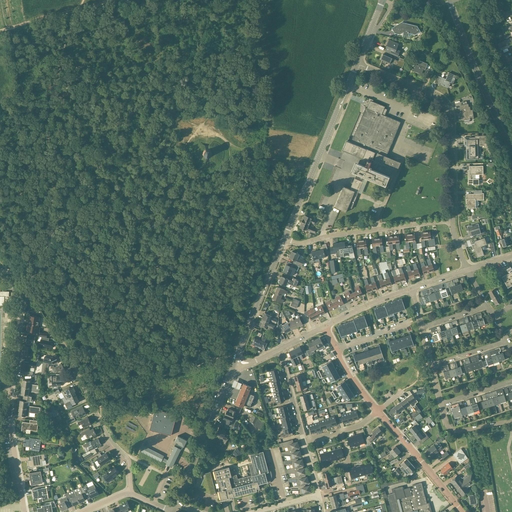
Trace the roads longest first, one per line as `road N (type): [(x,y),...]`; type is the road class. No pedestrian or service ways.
road 1 (residential): [(24,511),(8,404),(25,286),(127,458),(130,494)]
road 2 (track): [(53,239),(47,110),(84,0)]
road 3 (track): [(4,0),(53,239)]
road 4 (residential): [(452,219),(443,101),(356,63)]
road 5 (tertiary): [(282,242),(356,63)]
road 6 (track): [(53,239),(91,362),(99,420)]
road 7 (residential): [(282,242),(452,219)]
road 8 (secondary): [(511,151),(449,0)]
road 9 (tertiary): [(176,503),(236,358)]
road 10 (residential): [(461,511),(378,412)]
road 11 (tertiary): [(236,358),(282,242)]
road 12 (track): [(0,34),(119,0)]
